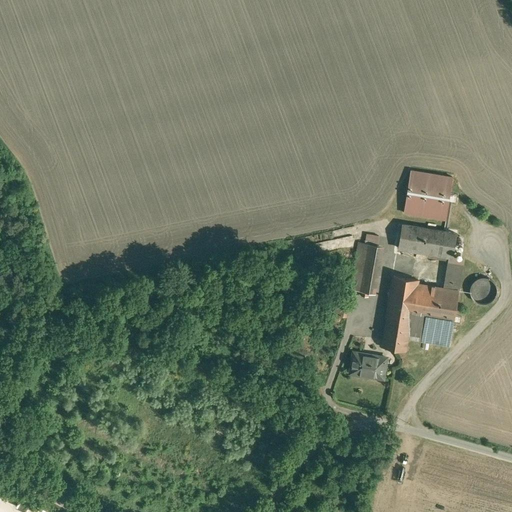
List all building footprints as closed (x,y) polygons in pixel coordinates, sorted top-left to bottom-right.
[(453,177),(411,170),(404,213),(446,219),(453,177)] [(457,233),(402,224),(398,248),(429,253),(428,257),(449,260),(444,288),(458,290),(462,258),(453,256),(457,233)] [(379,236),(368,234),(367,243),(377,245),(379,236)] [(359,242),(351,289),(357,290),(365,243),(359,242)] [(367,243),(365,243),(357,290),(362,291),(369,292),(377,245),(367,243)] [(444,288),(418,283),(418,280),(393,276),(382,346),(406,350),(408,338),(412,315),(453,322),(454,322),(459,290),(458,290),(444,288)] [(497,295),(498,290),(496,285),(493,281),(489,278),(484,277),(479,278),(475,281),(472,286),(471,291),(472,296),(475,300),(479,303),(485,304),(490,303),(494,300),(497,295)] [(350,295),(340,293),(336,315),(346,317),(350,295)] [(453,322),(412,315),(408,338),(449,345),(453,322)] [(387,357),(354,352),(350,373),(383,378),(387,357)]
